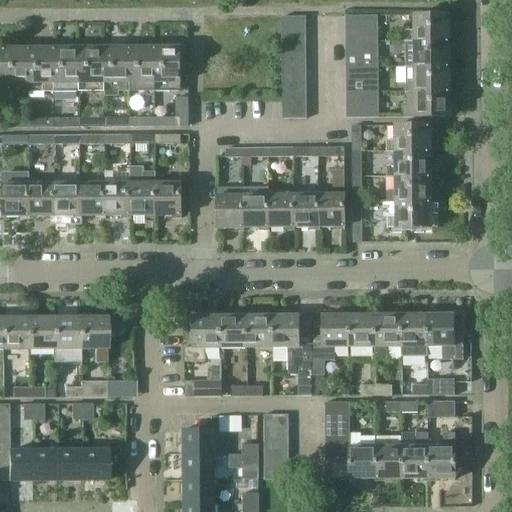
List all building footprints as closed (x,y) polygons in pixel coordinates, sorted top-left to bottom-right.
[(405,41),(413,41),(449,41),(449,15),(413,16),(413,31),(405,31),(405,41)] [(378,16),(346,16),(346,42),(378,41),(378,16)] [(305,17),(282,17),(282,29),(306,29),(305,17)] [(282,43),(306,42),(306,29),(282,29),(282,43)] [(347,67),(378,66),(378,41),(346,42),(347,67)] [(405,66),(414,66),(450,66),(449,41),(413,41),(413,55),(405,56),(405,66)] [(282,55),(306,54),(306,42),(282,43),(282,55)] [(28,84),(28,48),(2,49),(2,84),(18,83),(18,92),(28,92),(28,84)] [(28,92),(43,92),(53,92),(53,83),(53,48),(28,48),(28,84),(28,92)] [(78,92),(78,83),(78,48),(53,48),(53,83),(68,83),(68,92),(78,92)] [(104,83),(104,48),(78,48),(78,83),(94,83),(94,92),(104,92),(104,83)] [(104,48),(104,83),(118,83),(118,92),(129,92),(129,48),(104,48)] [(129,92),(143,92),(154,92),(154,48),(129,48),(129,92)] [(154,92),(169,92),(180,92),(180,48),(154,48),(154,92)] [(283,67),(306,67),(306,54),(282,55),(283,67)] [(347,92),(379,92),(378,66),(347,67),(347,92)] [(406,92),(450,91),(450,66),(414,66),(414,81),(406,81),(406,92)] [(283,80),(306,80),(306,67),(283,67),(283,80)] [(283,93),(306,92),(306,80),(283,80),(283,93)] [(450,91),(406,92),(407,106),(402,106),(402,117),(451,117),(450,91)] [(283,106),(307,105),(306,92),(283,93),(283,100),(283,106)] [(379,92),(347,92),(347,118),(379,118),(379,92)] [(307,105),(283,106),(283,119),(307,119),(307,105)] [(180,128),(180,117),(154,118),(154,128),(180,128)] [(29,119),(29,129),(54,129),(53,118),(29,119)] [(78,129),(78,118),(53,118),(54,129),(78,129)] [(104,128),(104,118),(78,118),(78,129),(104,128)] [(104,118),(104,128),(129,128),(129,118),(104,118)] [(154,128),(154,118),(129,118),(129,128),(154,128)] [(2,119),(2,129),(29,129),(29,119),(2,119)] [(352,151),(361,151),(360,125),(352,126),(352,151)] [(386,151),(395,151),(431,150),(431,125),(394,125),(394,141),(386,141),(386,151)] [(155,145),(154,135),(129,136),(130,145),(155,145)] [(181,145),(181,135),(154,135),(155,145),(181,145)] [(2,136),(2,146),(29,145),(29,136),(2,136)] [(29,136),(29,145),(54,145),(54,136),(29,136)] [(79,145),(79,136),(54,136),(54,145),(79,145)] [(104,145),(104,136),(79,136),(79,145),(104,145)] [(130,145),(129,136),(104,136),(104,145),(130,145)] [(268,149),(268,157),(294,157),(294,148),(268,149)] [(294,148),(294,157),(319,157),(319,148),(294,148)] [(319,148),(319,157),(344,157),(344,148),(319,148)] [(244,158),(244,149),(225,149),(225,158),(244,158)] [(268,157),(268,149),(244,149),(244,158),(268,157)] [(431,150),(395,151),(395,166),(387,166),(387,176),(395,176),(431,175),(431,150)] [(352,176),(361,176),(361,151),(352,151),(352,176)] [(3,172),(3,185),(4,216),(24,216),(24,219),(30,219),(30,216),(30,184),(29,184),(28,172),(3,172)] [(104,184),(105,215),(125,215),(125,219),(130,219),(130,216),(130,173),(104,173),(104,184)] [(130,173),(130,216),(150,216),(150,218),(155,218),(155,216),(155,183),(155,173),(130,173)] [(387,201),(395,201),(432,201),(431,175),(395,176),(395,191),(387,192),(387,201)] [(353,202),(361,202),(361,176),(352,176),(353,202)] [(181,183),(156,183),(155,183),(155,216),(175,215),(175,218),(182,218),(181,183)] [(30,184),(30,216),(49,216),(49,219),(54,219),(54,216),(54,184),(30,184)] [(79,184),(54,184),(54,216),(75,216),(75,219),(79,219),(79,216),(79,184)] [(104,184),(79,184),(79,216),(100,216),(100,219),(105,219),(105,215),(104,184)] [(245,231),(245,229),(244,188),(217,188),(218,229),(239,229),(239,231),(245,231)] [(269,228),(269,196),(268,188),(244,188),(245,229),(264,229),(264,231),(269,231),(269,228)] [(319,195),(319,228),(340,227),(340,230),(345,230),(344,194),(319,195)] [(269,196),(269,228),(290,228),(290,230),(295,230),(295,228),(294,195),(269,196)] [(294,195),(295,228),(315,228),(315,230),(319,230),(319,228),(319,195),(294,195)] [(432,201),(395,201),(395,217),(387,217),(387,227),(432,226),(432,201)] [(361,202),(353,202),(353,227),(361,227),(361,202)] [(350,348),(350,315),(324,315),(324,344),(311,344),(311,376),(312,376),(324,376),(324,361),(334,361),(334,348),(350,348)] [(350,315),(350,348),(377,347),(376,315),(350,315)] [(402,347),(402,315),(376,315),(377,347),(377,360),(403,360),(402,347)] [(428,347),(428,315),(402,315),(402,347),(428,347)] [(428,315),(428,347),(443,347),(443,360),(454,360),(453,315),(428,315)] [(185,362),(206,362),(206,349),(221,349),(221,316),(194,317),(195,348),(185,348),(185,362)] [(247,349),(247,316),(221,316),(221,349),(247,349)] [(274,349),(273,316),(247,316),(247,349),(274,349)] [(312,397),(312,376),(311,376),(311,344),(299,344),(299,316),(273,316),(274,349),(288,349),(289,376),(299,376),(299,397),(312,397)] [(28,351),(28,317),(2,317),(2,351),(28,351)] [(55,351),(54,317),(28,317),(28,351),(55,351)] [(80,351),(80,317),(54,317),(55,351),(80,351)] [(80,317),(80,351),(94,351),(94,362),(106,362),(106,317),(80,317)] [(428,380),(428,386),(429,396),(454,396),(454,380),(428,380)] [(195,382),(195,397),(221,397),(221,382),(195,382)] [(106,399),(106,397),(106,383),(80,383),(80,399),(106,399)] [(248,397),(248,386),(232,386),(232,397),(248,397)] [(248,386),(248,397),(262,397),(262,386),(248,386)] [(392,396),(392,386),(377,387),(377,397),(392,396)] [(413,396),(429,396),(428,386),(413,386),(413,396)] [(360,387),(360,397),(377,397),(377,387),(360,387)] [(13,389),(13,399),(28,399),(28,389),(13,389)] [(44,399),(44,389),(28,389),(28,399),(44,399)] [(403,402),(403,413),(418,413),(418,402),(403,402)] [(387,404),(387,414),(403,414),(403,413),(403,403),(387,404)] [(428,419),(454,418),(454,403),(428,403),(428,419)] [(325,414),(349,414),(349,404),(325,404),(325,414)] [(0,405),(0,418),(9,419),(9,406),(0,405)] [(43,405),(23,406),(23,422),(44,421),(43,405)] [(72,421),(92,420),(92,405),(72,405),(72,421)] [(325,427),(349,427),(349,414),(325,414),(325,427)] [(264,429),(287,429),(287,416),(264,416),(264,429)] [(0,418),(0,431),(9,431),(9,419),(0,418)] [(325,438),(349,438),(349,434),(349,427),(325,427),(325,438)] [(287,429),(264,429),(264,441),(287,440),(287,429)] [(0,431),(0,443),(9,444),(9,431),(0,431)] [(180,456),(211,456),(210,431),(180,431),(180,456)] [(416,433),(416,447),(403,447),(404,479),(429,479),(429,447),(429,433),(416,433)] [(429,447),(429,479),(455,479),(455,433),(444,433),(444,447),(429,447)] [(378,479),(378,438),(360,438),(360,434),(349,434),(349,438),(349,450),(349,464),(349,479),(378,479)] [(349,450),(349,438),(325,438),(325,450),(349,450)] [(378,438),(378,479),(404,479),(403,447),(401,447),(401,438),(378,438)] [(287,440),(264,441),(264,453),(287,453),(287,440)] [(0,443),(0,456),(9,456),(9,452),(9,444),(0,443)] [(256,446),(241,447),(241,456),(256,456),(256,446)] [(349,464),(349,450),(325,450),(325,464),(331,464),(349,464)] [(34,482),(34,452),(9,452),(9,456),(9,469),(9,482),(34,482)] [(34,452),(34,482),(58,482),(58,452),(34,452)] [(58,452),(58,482),(82,481),(82,452),(58,452)] [(82,452),(82,481),(107,481),(107,452),(82,452)] [(287,453),(264,453),(264,466),(287,466),(287,453)] [(0,456),(0,469),(9,469),(9,456),(0,456)] [(180,480),(211,480),(211,456),(180,456),(180,480)] [(241,466),(256,466),(256,456),(241,456),(241,466)] [(349,479),(349,464),(331,464),(331,479),(349,479)] [(264,480),(287,480),(287,466),(264,466),(264,480)] [(0,481),(9,482),(9,469),(0,469),(0,481)] [(181,505),(211,505),(211,480),(180,480),(181,505)] [(256,495),(242,495),(242,505),(256,505),(256,495)]
